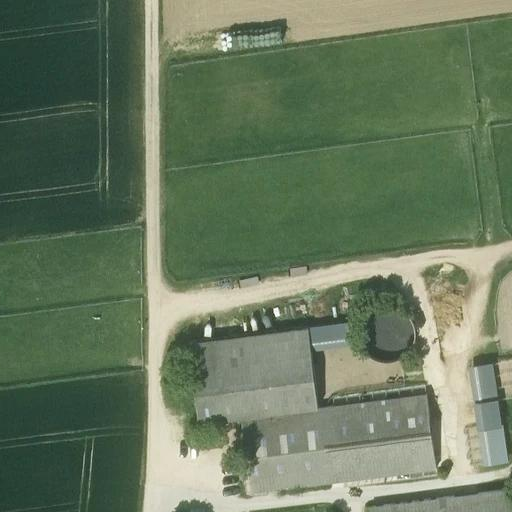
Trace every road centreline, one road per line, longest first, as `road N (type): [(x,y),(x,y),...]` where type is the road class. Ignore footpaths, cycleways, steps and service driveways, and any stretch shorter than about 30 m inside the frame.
road 1 (track): [(150,0),(153,511)]
road 2 (track): [(511,244),(154,306)]
